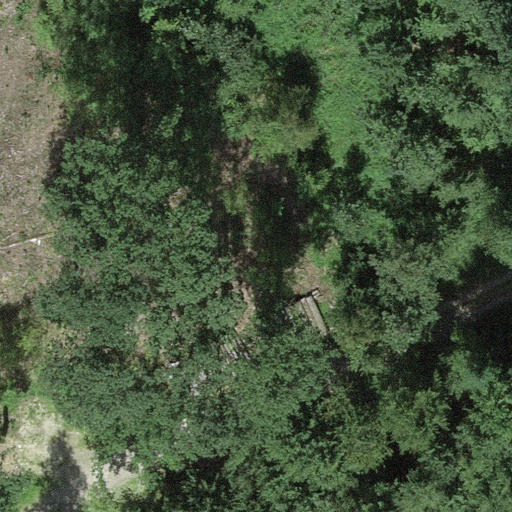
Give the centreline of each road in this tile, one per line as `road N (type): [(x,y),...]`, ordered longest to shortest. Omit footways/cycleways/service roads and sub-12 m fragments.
road 1 (track): [(511,285),(378,356),(103,467),(36,511)]
road 2 (track): [(263,511),(103,467)]
